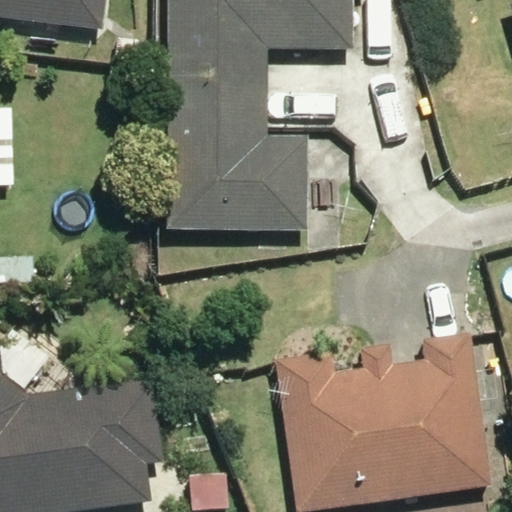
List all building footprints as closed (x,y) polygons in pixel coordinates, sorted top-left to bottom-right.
[(0,0),(0,12),(109,25),(111,0),(0,0)] [(376,0),(176,0),(174,239),(326,240),(327,123),(279,122),(279,55),(361,56),(361,0),(362,0),(376,4),(376,0)] [(480,339),(277,368),(297,511),(317,511),(501,486),(480,339)] [(0,511),(56,511),(158,499),(144,385),(36,398),(6,377),(3,354),(0,352),(0,511)] [(190,511),(232,511),(233,478),(191,477),(190,511)]
